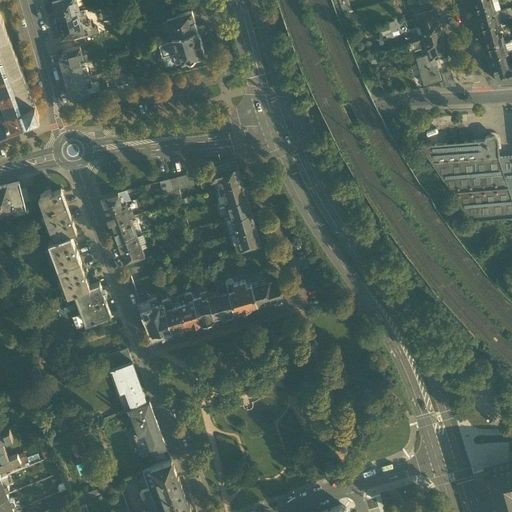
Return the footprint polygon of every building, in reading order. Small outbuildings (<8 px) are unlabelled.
[(59,0),(52,2),(57,18),(77,12),(81,11),(77,0),(59,0)] [(181,0),(172,3),(174,11),(189,6),(187,0),(181,0)] [(501,10),(498,0),(492,2),(495,12),(501,10)] [(495,12),(492,2),(475,7),(478,17),(495,12)] [(501,10),(495,12),(498,22),(508,19),(509,19),(506,9),(501,10)] [(350,13),(353,20),(361,18),(359,10),(350,13)] [(417,15),(420,27),(437,22),(434,10),(417,15)] [(0,116),(0,132),(28,122),(39,118),(40,118),(39,116),(37,110),(0,11),(0,98),(5,111),(6,111),(7,115),(3,116),(3,115),(0,116)] [(175,11),(174,11),(163,14),(162,15),(163,19),(165,20),(167,19),(167,18),(176,16),(175,11)] [(167,19),(172,36),(197,29),(192,11),(176,16),(167,18),(167,19)] [(80,23),(77,12),(57,18),(62,37),(86,31),(93,29),(90,21),(84,22),(80,23)] [(493,23),(498,22),(495,12),(478,17),(481,27),(493,23)] [(389,24),(391,31),(397,29),(394,20),(388,21),(389,24)] [(439,28),(437,22),(420,27),(423,34),(423,37),(440,32),(439,28)] [(495,32),(493,23),(481,27),(487,47),(504,42),(502,35),(499,36),(497,31),(495,32)] [(391,31),(389,24),(380,27),(382,35),(391,32),(391,31)] [(86,31),(87,36),(100,33),(98,27),(93,29),(86,31)] [(197,29),(172,36),(167,38),(168,42),(159,44),(162,57),(163,56),(173,53),(175,62),(176,63),(187,60),(188,62),(196,60),(195,57),(205,54),(202,45),(203,45),(200,35),(199,35),(197,29)] [(442,38),(440,32),(423,37),(424,40),(427,48),(443,43),(442,38)] [(74,40),(76,46),(80,45),(80,46),(87,44),(84,37),(74,40)] [(424,40),(423,37),(411,41),(413,46),(419,44),(420,44),(419,42),(424,40)] [(506,50),(504,42),(487,47),(490,57),(504,53),(507,52),(506,50)] [(447,55),(443,43),(427,48),(428,54),(430,60),(435,59),(439,57),(447,55)] [(63,68),(81,63),(79,56),(83,55),(80,46),(80,45),(76,46),(62,50),(64,57),(60,58),(63,68)] [(173,53),(163,56),(166,66),(175,62),(173,53)] [(507,60),(504,53),(490,57),(497,82),(511,80),(511,65),(508,66),(506,66),(504,62),(507,60)] [(86,54),(83,55),(79,56),(81,63),(88,61),(86,54)] [(438,68),(435,59),(430,60),(428,54),(416,57),(416,58),(418,66),(424,85),(441,79),(438,68)] [(83,70),(81,63),(63,68),(66,81),(72,79),(73,82),(85,79),(85,78),(90,76),(87,68),(83,70)] [(381,66),(375,69),(378,75),(384,72),(381,66)] [(125,67),(113,70),(117,86),(130,83),(125,67)] [(108,88),(117,86),(113,70),(104,73),(108,88)] [(440,83),(440,87),(455,86),(451,70),(447,71),(441,73),(444,82),(440,83)] [(92,82),(90,76),(85,78),(85,79),(73,82),(67,84),(71,98),(89,93),(88,88),(93,86),(92,82)] [(386,79),(379,80),(382,87),(387,85),(386,79)] [(95,82),(92,82),(93,86),(88,88),(89,93),(98,91),(95,82)] [(511,216),(511,200),(498,157),(499,157),(497,140),(497,139),(496,137),(495,136),(493,136),(488,136),(487,137),(485,138),(485,139),(485,141),(421,146),(471,221),(511,216)] [(511,156),(499,157),(498,157),(511,200),(511,156)] [(217,178),(219,186),(242,180),(236,162),(208,169),(211,180),(214,179),(217,178)] [(176,177),(179,188),(194,185),(191,173),(176,177)] [(176,177),(170,179),(172,189),(172,190),(179,188),(176,177)] [(162,191),(172,189),(170,179),(160,181),(162,191)] [(225,194),(227,202),(247,196),(242,180),(219,186),(218,187),(220,195),(225,194)] [(7,184),(9,192),(21,189),(19,181),(7,184)] [(0,213),(12,211),(13,212),(16,214),(24,212),(26,209),(24,202),(21,189),(9,192),(7,184),(0,185),(0,213)] [(27,187),(21,189),(24,202),(30,201),(27,187)] [(38,196),(44,213),(66,204),(62,194),(63,194),(61,188),(51,192),(50,189),(41,192),(42,195),(38,196)] [(122,203),(126,201),(131,200),(127,189),(118,191),(122,203)] [(101,195),(106,208),(122,203),(118,191),(101,195)] [(220,204),(225,203),(227,202),(225,194),(220,195),(217,196),(220,204)] [(229,218),(232,217),(251,211),(247,196),(227,202),(225,203),(229,218)] [(106,208),(111,222),(131,215),(134,214),(132,208),(129,209),(126,201),(122,203),(106,208)] [(44,213),(54,239),(70,233),(76,231),(66,204),(44,213)] [(232,217),(236,231),(255,225),(251,211),(232,217)] [(111,222),(118,241),(142,232),(138,222),(138,221),(136,220),(135,220),(133,221),(131,215),(111,222)] [(232,217),(229,218),(226,219),(230,233),(232,232),(236,231),(232,217)] [(260,243),(255,225),(236,231),(232,232),(237,250),(260,243)] [(145,240),(142,232),(118,241),(125,261),(145,254),(140,242),(145,240)] [(48,241),(58,267),(80,259),(70,233),(54,239),(48,241)] [(509,243),(503,235),(499,237),(505,246),(509,243)] [(67,293),(77,290),(90,285),(80,259),(58,267),(67,293)] [(127,266),(130,274),(138,272),(136,264),(127,266)] [(258,303),(283,295),(280,287),(279,280),(273,282),(271,277),(252,283),(258,303)] [(215,316),(235,310),(228,289),(225,278),(215,281),(218,289),(207,292),(215,316)] [(190,285),(190,286),(191,288),(205,284),(204,279),(197,281),(198,283),(190,285)] [(235,310),(258,303),(252,283),(252,282),(246,283),(245,279),(233,282),(234,287),(228,289),(235,310)] [(207,289),(207,292),(218,289),(215,281),(209,283),(211,288),(207,289)] [(99,282),(90,285),(77,290),(89,322),(91,321),(94,320),(94,321),(96,320),(95,319),(106,315),(111,314),(99,282)] [(200,320),(215,316),(207,292),(207,289),(205,284),(191,288),(191,289),(200,320)] [(186,324),(200,320),(191,289),(186,290),(184,293),(177,295),(186,324)] [(148,294),(146,294),(138,296),(141,303),(151,299),(150,295),(148,294)] [(171,329),(186,324),(177,295),(170,297),(167,296),(162,297),(162,298),(164,302),(171,329)] [(152,334),(171,329),(164,302),(158,304),(157,300),(156,297),(151,299),(141,303),(152,334)] [(91,321),(93,327),(108,321),(106,315),(95,319),(96,320),(94,321),(94,320),(91,321)] [(108,362),(111,361),(111,360),(130,353),(127,347),(106,355),(108,362)] [(132,360),(130,353),(111,360),(111,361),(113,367),(132,360)] [(125,390),(131,407),(147,401),(132,361),(132,360),(113,367),(110,369),(111,369),(119,392),(125,390)] [(149,400),(147,401),(131,407),(129,408),(138,431),(135,432),(143,454),(166,446),(149,400)] [(0,460),(10,457),(4,444),(3,445),(0,438),(0,437),(1,437),(4,436),(5,438),(13,435),(10,426),(9,426),(2,429),(0,425),(0,460)] [(53,456),(47,442),(39,445),(45,459),(53,456)] [(18,453),(21,461),(22,462),(28,459),(25,451),(18,453)] [(18,453),(10,457),(0,460),(0,466),(0,467),(1,468),(2,469),(21,461),(18,453)] [(158,511),(190,511),(171,459),(157,465),(143,470),(145,476),(149,486),(158,511)] [(511,511),(511,462),(508,463),(503,464),(498,465),(493,467),(488,468),(483,469),(495,511),(511,511)] [(56,464),(50,466),(53,475),(60,472),(56,464)] [(8,474),(2,476),(0,477),(0,496),(8,493),(7,489),(8,488),(10,486),(8,482),(11,481),(12,478),(11,475),(8,474)] [(138,478),(142,488),(149,486),(145,476),(138,478)] [(72,500),(75,508),(86,503),(86,504),(114,488),(116,487),(116,488),(120,487),(118,480),(71,499),(72,500)] [(64,481),(59,483),(58,487),(60,491),(67,489),(64,481)] [(150,508),(151,511),(158,511),(149,486),(142,488),(141,488),(149,509),(150,508)] [(116,487),(114,488),(117,495),(122,493),(120,487),(116,488),(116,487)] [(72,500),(71,499),(68,492),(59,495),(63,504),(72,500)] [(10,498),(8,493),(0,496),(0,511),(10,511),(15,510),(22,507),(19,500),(16,502),(14,498),(12,498),(10,498)] [(89,511),(86,504),(86,503),(75,508),(76,511),(89,511)]
